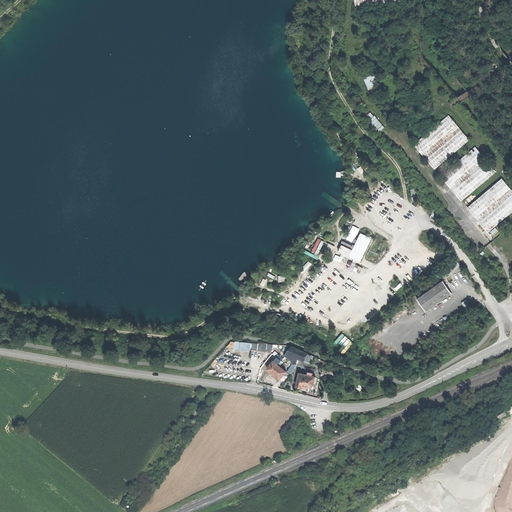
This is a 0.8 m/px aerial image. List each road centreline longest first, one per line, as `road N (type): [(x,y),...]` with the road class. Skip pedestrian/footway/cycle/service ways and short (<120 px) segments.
road 1 (secondary): [(0,350),(335,406),(409,393)]
road 2 (track): [(511,287),(499,258),(360,83),(349,0)]
road 3 (track): [(0,304),(81,327),(174,337),(229,311),(281,310)]
road 4 (track): [(410,208),(392,160),(361,130),(331,77),(331,0)]
road 5 (track): [(402,135),(478,89),(511,104)]
